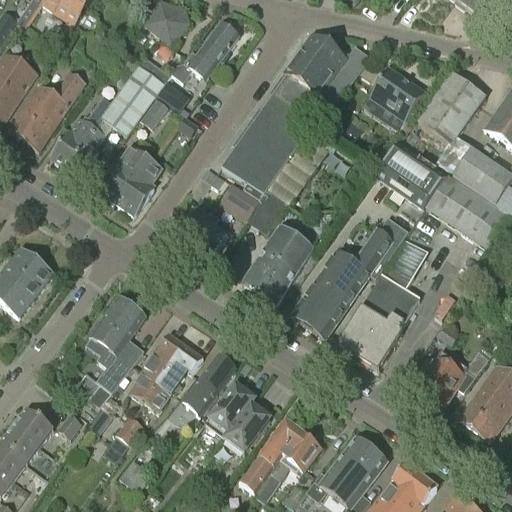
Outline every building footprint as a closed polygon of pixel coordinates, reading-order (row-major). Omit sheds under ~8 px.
[(34,0),(16,27),(26,35),(44,7),(56,15),(53,19),(66,28),(60,37),(66,42),(94,0),(34,0)] [(456,6),(453,9),(463,17),(466,14),(474,20),(489,0),(458,0),(455,5),(456,6)] [(173,57),(181,46),(177,43),(188,28),(184,15),(160,6),(143,29),(162,43),(159,47),(173,57)] [(0,50),(8,39),(7,39),(16,27),(3,18),(0,22),(0,50)] [(19,47),(26,36),(25,36),(26,35),(16,27),(7,39),(8,39),(19,47)] [(127,28),(119,38),(124,43),(132,32),(127,28)] [(177,72),(170,82),(182,90),(192,76),(200,81),(208,70),(214,74),(238,42),(220,28),(195,61),(192,59),(183,70),(177,72)] [(328,52),(311,40),(284,78),(286,79),(327,108),(335,113),(370,64),(353,52),(347,61),(331,49),(328,52)] [(0,131),(1,132),(37,77),(7,57),(0,67),(0,131)] [(79,157),(65,175),(78,185),(83,178),(88,181),(97,168),(92,165),(98,157),(94,154),(111,131),(125,141),(164,89),(166,87),(170,82),(144,63),(138,72),(108,112),(101,123),(102,124),(79,157)] [(389,73),(368,102),(405,128),(409,123),(426,98),(389,73)] [(38,156),(85,87),(69,77),(54,100),(38,89),(7,136),(38,156)] [(450,151),(485,102),(451,78),(417,128),(450,151)] [(260,207),(268,196),(266,196),(280,175),(327,108),(286,79),(221,172),(245,188),(240,194),(260,207)] [(166,87),(164,89),(156,100),(180,117),(189,104),(166,87)] [(194,111),(210,122),(225,101),(209,90),(194,111)] [(511,153),(511,91),(483,134),(511,153)] [(151,136),(167,114),(155,105),(139,127),(151,136)] [(49,163),(65,175),(79,157),(102,124),(101,123),(108,112),(101,107),(85,128),(78,123),(68,136),(49,163)] [(350,151),(362,134),(333,114),(321,132),(350,151)] [(405,128),(401,135),(405,138),(413,126),(409,123),(405,128)] [(198,133),(185,124),(177,135),(190,144),(198,133)] [(375,181),(423,214),(446,181),(398,148),(375,181)] [(113,208),(137,173),(144,163),(129,153),(98,197),(113,208)] [(495,208),(511,182),(469,154),(452,180),(495,208)] [(144,163),(137,173),(113,208),(133,222),(154,192),(151,189),(161,175),(154,170),(144,163)] [(217,194),(224,184),(207,173),(189,199),(199,206),(211,189),(217,194)] [(491,256),(511,225),(511,222),(447,180),(425,213),(491,256)] [(240,195),(231,189),(217,211),(245,230),(246,228),(260,207),(240,194),(240,195)] [(267,242),(287,209),(268,196),(260,207),(246,228),(267,242)] [(190,258),(198,246),(194,243),(204,228),(202,227),(205,222),(204,221),(206,218),(196,212),(173,247),(190,258)] [(207,269),(228,238),(205,222),(202,227),(204,228),(194,243),(198,246),(190,258),(207,269)] [(323,345),(368,280),(374,285),(407,237),(387,222),(359,262),(341,250),(335,258),(290,322),(323,345)] [(296,256),(301,248),(277,232),(241,288),(258,300),(284,260),(287,261),(292,254),(296,256)] [(405,294),(413,281),(410,279),(424,257),(404,244),(378,287),(377,287),(335,352),(376,377),(401,337),(398,335),(419,303),(405,294)] [(275,311),(312,255),(301,248),(296,256),(292,254),(287,261),(284,260),(258,300),(275,311)] [(0,309),(18,323),(52,280),(20,254),(0,279),(0,309)] [(116,302),(87,343),(104,355),(96,367),(106,374),(95,388),(100,392),(88,407),(98,415),(143,356),(128,346),(145,323),(116,302)] [(451,353),(459,341),(444,332),(437,343),(451,353)] [(174,366),(185,351),(168,340),(128,397),(143,407),(172,365),(174,366)] [(190,380),(202,363),(185,351),(174,366),(172,365),(143,407),(157,417),(186,376),(190,380)] [(491,359),(483,353),(479,358),(478,357),(466,373),(439,357),(429,374),(426,372),(418,385),(428,391),(425,397),(441,407),(448,395),(452,397),(465,377),(474,383),(488,365),(487,364),(491,359)] [(197,421),(233,374),(216,361),(198,385),(202,388),(184,411),(197,421)] [(487,448),(511,414),(511,381),(495,371),(455,427),(487,448)] [(223,444),(253,404),(234,389),(204,430),(223,444)] [(243,459),(270,424),(250,409),(254,405),(253,404),(223,444),(243,459)] [(39,452),(52,435),(26,415),(12,433),(39,452)] [(98,440),(110,424),(101,416),(89,432),(98,440)] [(68,445),(80,429),(69,421),(57,436),(68,445)] [(116,468),(129,451),(128,451),(143,432),(129,421),(114,440),(116,441),(108,452),(109,453),(104,459),(116,468)] [(288,452),(298,438),(283,426),(238,488),(252,499),(242,511),(243,511),(252,511),(257,505),(258,503),(253,500),(281,461),(279,459),(285,450),(288,452)] [(0,450),(26,470),(39,452),(12,433),(0,449),(0,450)] [(320,453),(298,438),(288,452),(285,450),(279,459),(281,461),(253,500),(258,503),(257,505),(264,510),(289,475),(287,474),(291,468),(302,477),(320,453)] [(344,511),(350,511),(385,467),(353,443),(317,491),(314,488),(304,501),(318,511),(328,499),(344,511)] [(0,477),(13,487),(26,470),(0,450),(0,477)] [(138,500),(152,482),(133,466),(118,485),(138,500)] [(421,511),(436,493),(404,468),(370,511),(421,511)] [(0,503),(13,487),(0,477),(0,503)] [(287,511),(295,511),(305,498),(294,490),(282,507),(287,511)] [(467,511),(453,501),(445,511),(467,511)]
